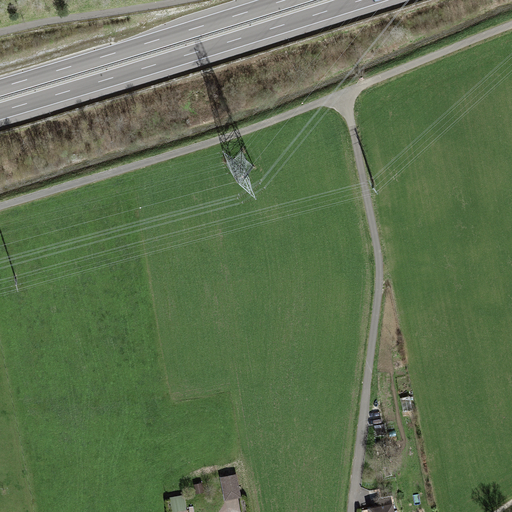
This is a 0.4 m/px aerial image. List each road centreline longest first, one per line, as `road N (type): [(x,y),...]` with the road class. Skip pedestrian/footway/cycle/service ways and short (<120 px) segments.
road 1 (track): [(0,206),(268,123),(511,24)]
road 2 (track): [(342,94),(378,257),(351,511)]
road 3 (motorway): [(0,111),(360,0)]
road 4 (motorway): [(284,0),(0,87)]
road 5 (track): [(182,0),(0,32)]
